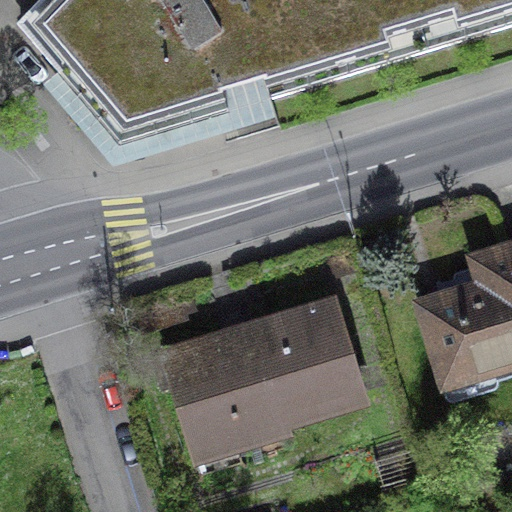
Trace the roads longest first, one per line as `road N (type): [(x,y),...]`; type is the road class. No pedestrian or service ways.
road 1 (tertiary): [(511,122),(46,256)]
road 2 (residential): [(46,256),(125,511)]
